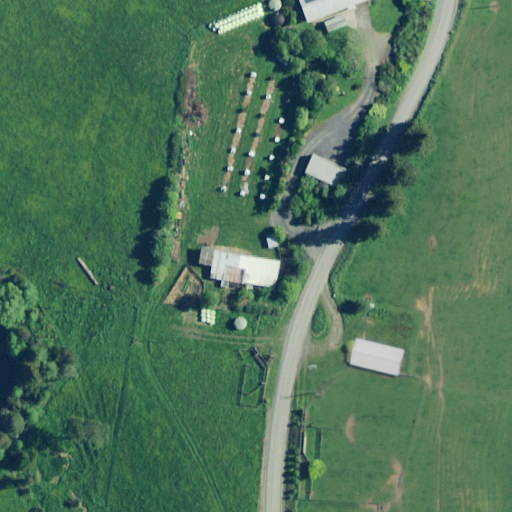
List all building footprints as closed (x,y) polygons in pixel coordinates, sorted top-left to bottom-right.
[(370,0),(299,0),(309,23),(370,0)] [(347,27),(344,15),(325,21),(329,32),(347,27)] [(292,127),(283,125),(280,139),(289,141),(292,127)] [(347,169),(314,155),(306,174),(339,188),(347,169)] [(282,262),(202,250),(200,264),(213,266),(210,287),(229,290),(231,281),(278,289),(282,262)] [(418,351),(368,339),(362,365),(412,376),(418,351)]
